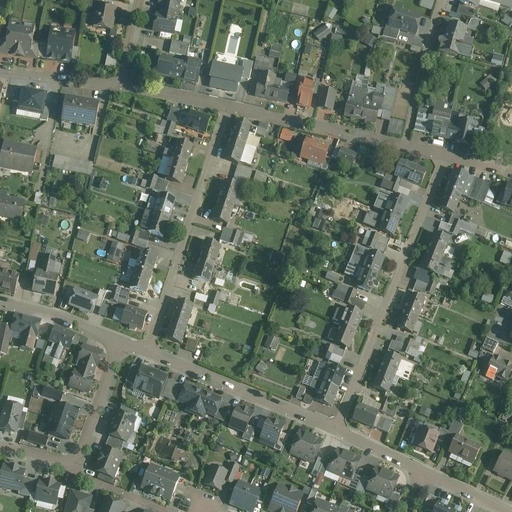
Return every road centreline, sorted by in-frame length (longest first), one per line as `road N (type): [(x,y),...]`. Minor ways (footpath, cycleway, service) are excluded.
road 1 (residential): [(443,155),(336,429)]
road 2 (residential): [(227,106),(146,353)]
road 3 (residential): [(146,353),(336,429)]
road 4 (residential): [(227,106),(403,145)]
road 5 (residential): [(442,0),(403,145)]
road 6 (residential): [(74,467),(119,342)]
road 7 (residential): [(119,342),(0,303)]
road 8 (residential): [(0,68),(121,86)]
